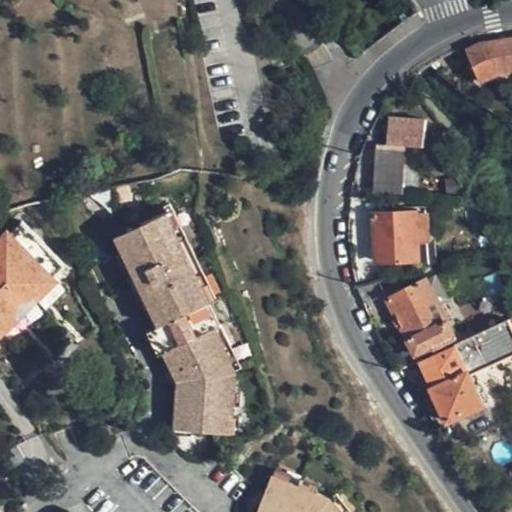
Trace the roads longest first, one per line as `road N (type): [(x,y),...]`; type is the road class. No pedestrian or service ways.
road 1 (secondary): [(446,25),(404,50),(362,95),(332,176),(329,239),(345,316),(465,511)]
road 2 (unknown): [(102,511),(177,440),(241,511)]
